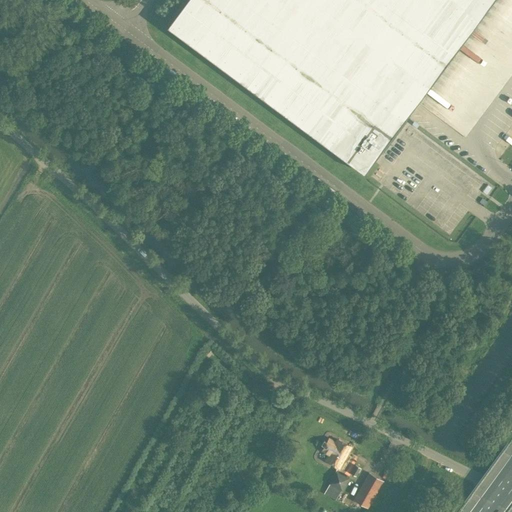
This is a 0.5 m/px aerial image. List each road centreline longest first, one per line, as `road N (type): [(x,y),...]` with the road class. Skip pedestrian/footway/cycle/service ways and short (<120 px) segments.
road 1 (unclassified): [(511,494),(265,370),(0,123)]
road 2 (unclassified): [(127,31),(425,253),(451,260),(478,250),(511,207)]
